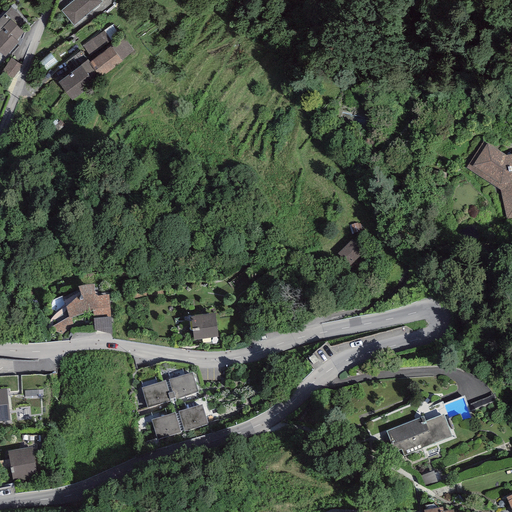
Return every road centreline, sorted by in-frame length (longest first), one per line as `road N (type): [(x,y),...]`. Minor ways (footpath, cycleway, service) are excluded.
road 1 (unclassified): [(0,504),(250,428),(347,357),(440,335),(448,321),(429,309),(222,358),(91,345),(0,348)]
road 2 (residential): [(51,0),(0,135)]
